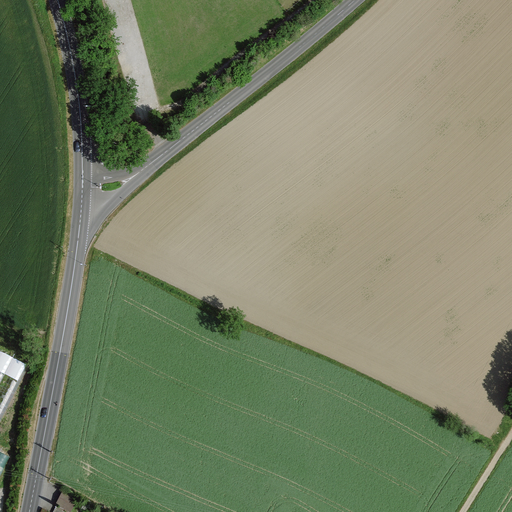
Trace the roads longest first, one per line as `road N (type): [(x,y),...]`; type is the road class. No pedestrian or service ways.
road 1 (tertiary): [(354,0),(146,167),(111,186),(82,185)]
road 2 (secondary): [(82,185),(29,511)]
road 3 (secondary): [(82,185),(77,87),(57,0)]
road 4 (track): [(117,0),(165,152)]
